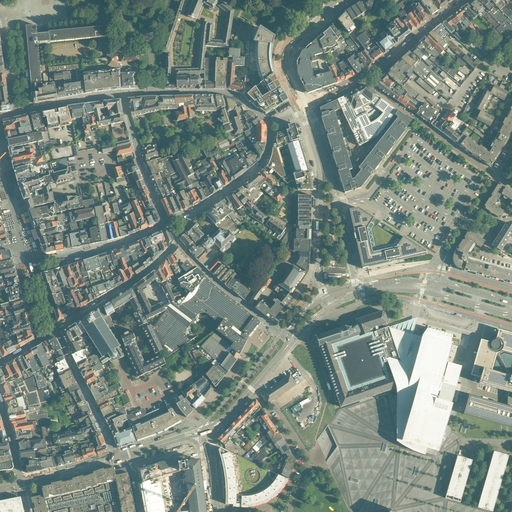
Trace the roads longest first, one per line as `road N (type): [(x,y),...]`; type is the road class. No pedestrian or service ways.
road 1 (residential): [(152,93),(228,93),(270,121),(306,106)]
road 2 (unclassified): [(176,240),(140,162),(124,95)]
road 3 (residential): [(434,23),(361,79),(306,106)]
road 4 (unclassified): [(0,489),(138,451)]
road 5 (unclassified): [(289,511),(308,458),(272,404)]
road 6 (residential): [(265,322),(176,240)]
road 7 (tertiary): [(208,429),(291,342)]
